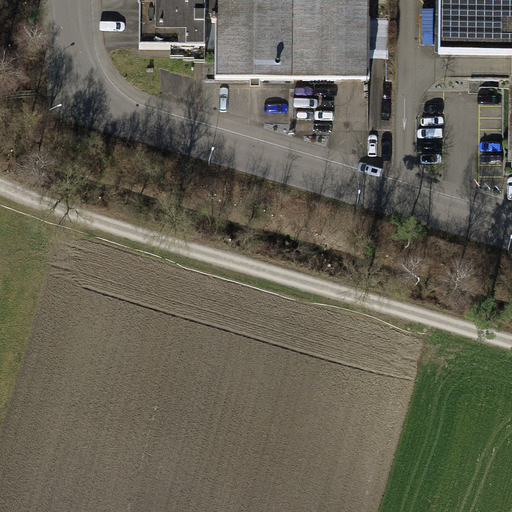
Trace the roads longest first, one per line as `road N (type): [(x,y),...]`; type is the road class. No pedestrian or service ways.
road 1 (track): [(511,345),(0,188)]
road 2 (residential): [(511,233),(105,112)]
road 3 (unknown): [(406,201),(410,0)]
road 4 (residential): [(68,0),(78,95),(105,112)]
